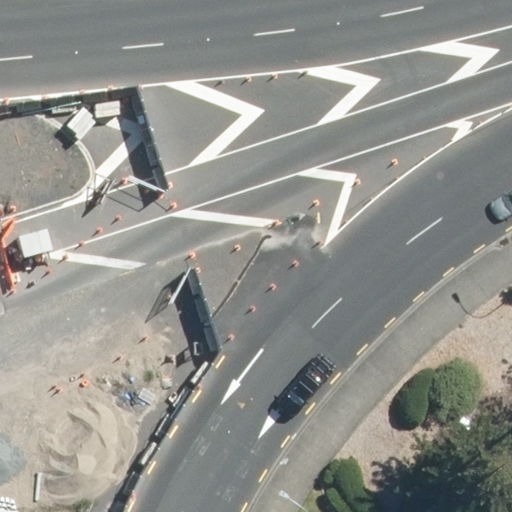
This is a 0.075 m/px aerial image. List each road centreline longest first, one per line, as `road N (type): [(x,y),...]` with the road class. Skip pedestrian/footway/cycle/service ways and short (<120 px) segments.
road 1 (tertiary): [(511,64),(262,211),(146,332),(71,426),(33,511)]
road 2 (unclassified): [(265,0),(0,34)]
